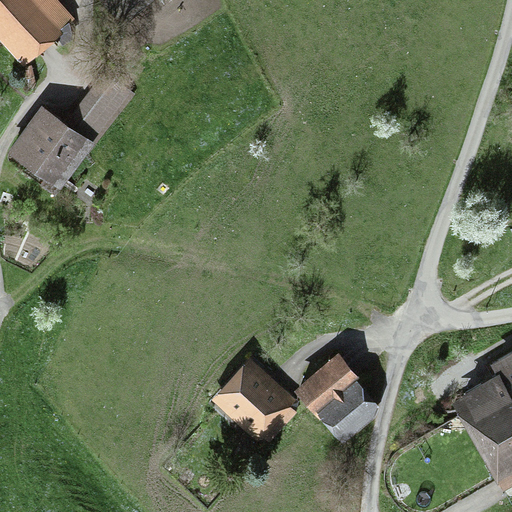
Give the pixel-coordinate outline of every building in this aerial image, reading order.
[(0,0),(0,37),(23,65),(77,20),(60,0),(0,0)] [(103,0),(125,24),(152,0),(103,0)] [(66,120),(97,143),(134,93),(102,70),(66,120)] [(97,143),(66,120),(42,103),(7,150),(31,167),(27,172),(40,182),(44,176),(61,189),(88,153),(89,154),(97,143)] [(338,350),(295,387),(342,443),(375,416),(379,404),(358,378),(360,375),(338,350)] [(249,355),(211,398),(218,405),(213,411),(231,428),(236,422),(256,440),(263,435),(270,441),(297,411),(298,400),(249,355)] [(511,467),(511,369),(467,393),(508,469),(511,467)]
